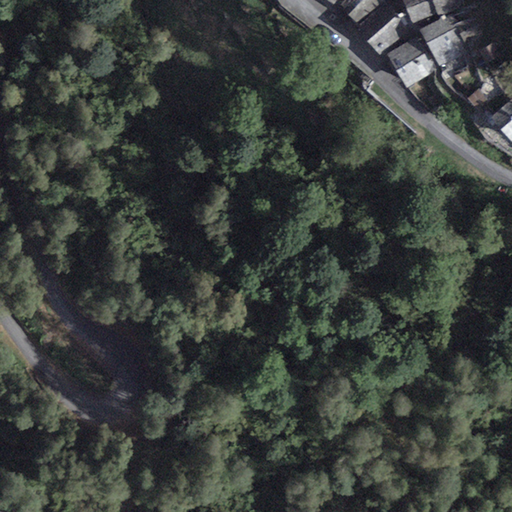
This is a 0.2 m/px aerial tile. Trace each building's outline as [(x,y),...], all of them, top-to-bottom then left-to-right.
[(344,0),(341,6),(356,23),(387,0),(344,0)] [(403,0),(413,24),(437,15),(431,0),(403,0)] [(433,0),(439,16),(466,5),(464,0),(433,0)] [(379,55),(410,30),(390,6),(357,32),(379,55)] [(419,31),(440,66),(465,54),(446,18),(419,31)] [(438,72),(417,37),(387,55),(407,89),(438,72)] [(511,99),(491,116),(510,141),(511,139),(511,99)]
